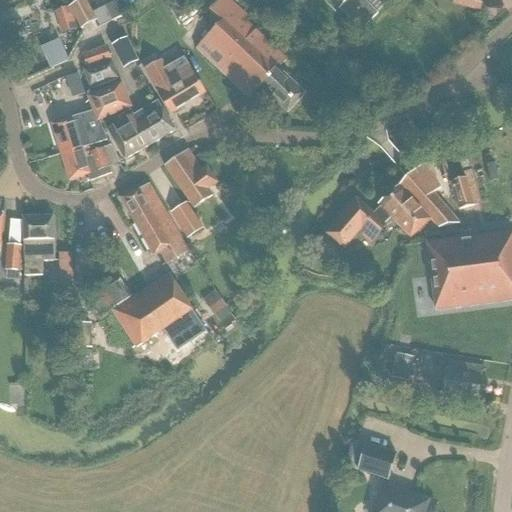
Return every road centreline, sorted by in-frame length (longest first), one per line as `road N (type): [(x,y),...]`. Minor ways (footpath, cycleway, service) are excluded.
road 1 (residential): [(23,193),(87,199),(205,137),(303,140),(365,128),(425,104),(511,24)]
road 2 (unclassified): [(23,193),(0,46)]
